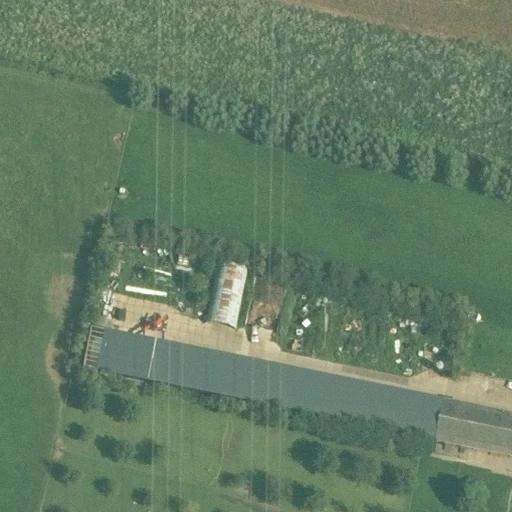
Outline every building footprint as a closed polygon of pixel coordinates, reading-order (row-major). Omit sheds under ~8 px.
[(97,285),(93,297),(120,305),(124,293),(97,285)] [(324,308),(320,320),(341,326),(344,315),(324,308)] [(162,329),(207,330),(207,318),(163,316),(162,329)] [(212,340),(233,340),(233,323),(213,323),(212,340)] [(141,372),(144,353),(80,342),(76,361),(141,372)] [(511,459),(511,454),(511,417),(441,403),(433,443),(511,459)]
